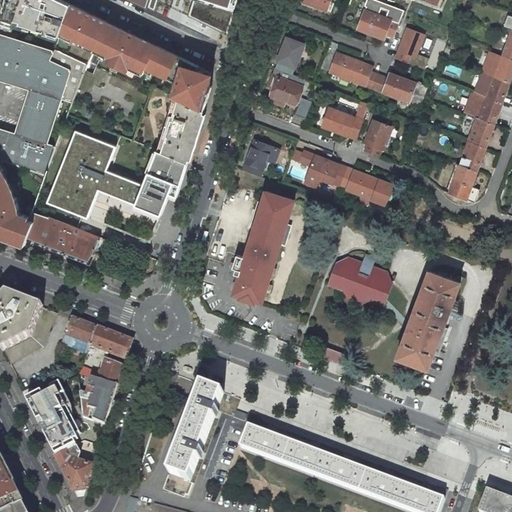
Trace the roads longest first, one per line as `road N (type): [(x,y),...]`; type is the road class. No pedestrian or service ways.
road 1 (residential): [(180,330),(483,443)]
road 2 (residential): [(228,105),(413,177),(447,207),(468,212)]
road 3 (residential): [(164,303),(228,105)]
road 4 (residential): [(101,511),(154,343)]
road 5 (residential): [(97,0),(240,67)]
road 6 (residential): [(142,314),(0,261)]
road 7 (residential): [(259,9),(387,60)]
road 8 (tertiary): [(57,511),(0,400)]
